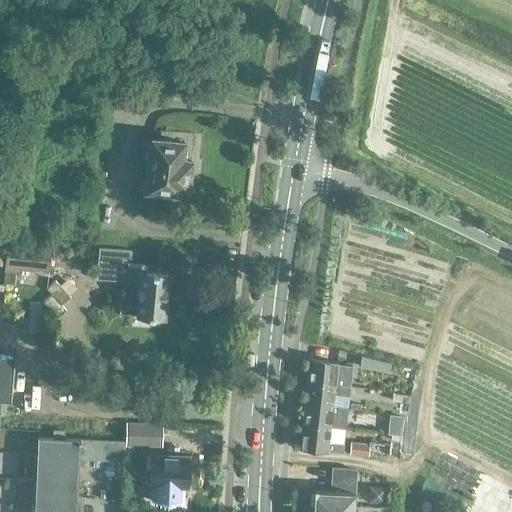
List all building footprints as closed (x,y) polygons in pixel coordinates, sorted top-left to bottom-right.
[(184,141),(152,137),(146,190),(177,194),(178,188),(187,189),(191,160),(182,159),(184,141)] [(48,268),(49,248),(10,243),(7,263),(48,268)] [(137,316),(164,319),(168,274),(144,273),(145,263),(130,263),(131,250),(98,247),(96,278),(140,283),(137,316)] [(61,304),(71,296),(56,280),(47,288),(51,293),(43,301),(57,317),(66,309),(61,304)] [(0,406),(1,397),(8,397),(12,355),(0,353),(0,406)] [(307,379),(349,385),(351,365),(336,363),(337,361),(310,357),(307,379)] [(349,385),(307,379),(305,400),(332,404),(333,394),(348,395),(349,385)] [(332,404),(305,400),(303,422),(330,425),(330,426),(345,428),(347,406),(332,405),(332,404)] [(126,422),(126,444),(162,445),(163,423),(126,422)] [(329,440),(330,426),(330,425),(303,422),(300,447),(342,452),(343,442),(329,440)] [(123,441),(64,438),(65,429),(53,429),(53,437),(38,436),(34,511),(82,511),(83,495),(77,495),(78,458),(110,460),(110,456),(122,457),(123,441)] [(349,454),(368,456),(369,442),(350,441),(349,454)] [(152,484),(152,491),(165,491),(165,484),(187,486),(188,455),(149,453),(147,483),(152,484)] [(315,489),(313,511),(377,511),(377,507),(353,505),(354,491),(355,481),(355,469),(351,467),(332,466),(331,490),(315,489)]
